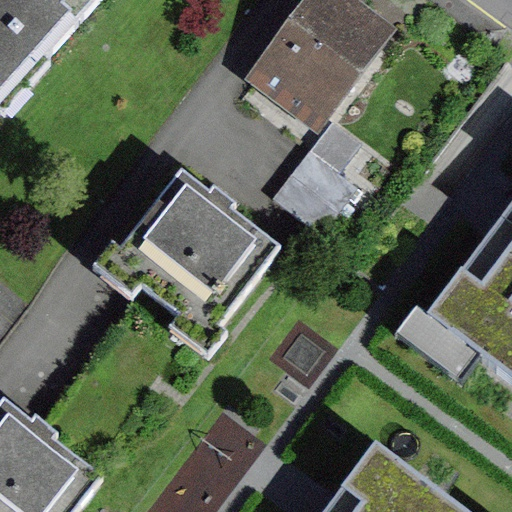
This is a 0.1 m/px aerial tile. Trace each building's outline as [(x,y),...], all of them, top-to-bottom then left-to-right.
[(0,0),(0,112),(78,25),(49,0),(0,0)] [(49,0),(78,25),(100,0),(49,0)] [(314,129),(387,36),(341,0),(299,0),(242,72),(314,129)] [(209,198),(181,176),(111,267),(149,296),(98,361),(147,399),(197,334),(210,344),(280,253),(232,215),(236,209),(214,192),(209,198)] [(511,202),(417,333),(511,401),(511,202)] [(0,511),(79,511),(103,482),(90,472),(147,399),(98,361),(42,434),(4,405),(0,409),(0,511)] [(415,511),(351,465),(316,511),(415,511)]
